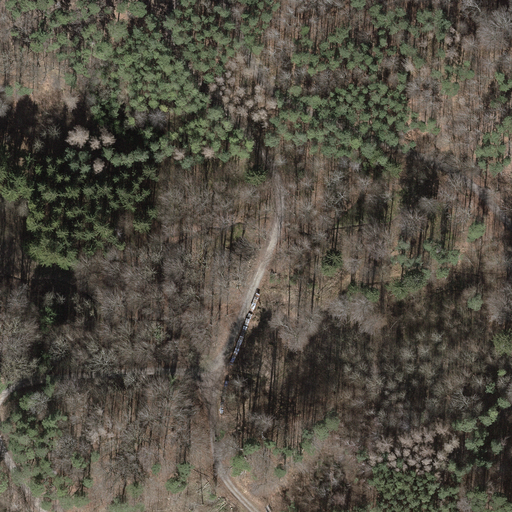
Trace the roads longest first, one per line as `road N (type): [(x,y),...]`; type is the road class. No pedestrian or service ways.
road 1 (track): [(217,380),(282,220),(280,181),(263,150),(171,49),(164,23),(177,0)]
road 2 (track): [(227,0),(251,64),(281,98),(456,171),(511,228)]
road 3 (track): [(0,401),(22,383),(137,374),(217,380)]
road 4 (track): [(217,380),(212,429),(221,476),(256,511)]
road 5 (track): [(511,402),(448,462),(444,511)]
